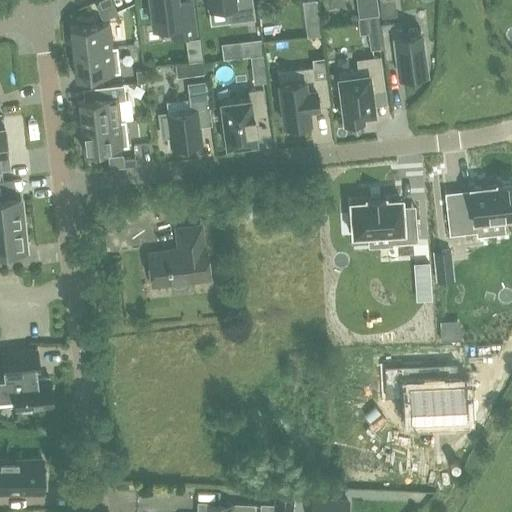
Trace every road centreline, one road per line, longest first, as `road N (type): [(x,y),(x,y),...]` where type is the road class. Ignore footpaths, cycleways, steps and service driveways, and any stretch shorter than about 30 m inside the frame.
road 1 (residential): [(511,128),(62,186)]
road 2 (residential): [(100,511),(73,279)]
road 3 (residential): [(62,186),(40,0)]
